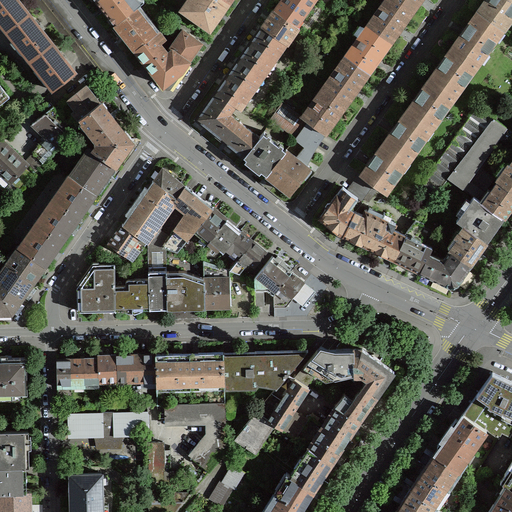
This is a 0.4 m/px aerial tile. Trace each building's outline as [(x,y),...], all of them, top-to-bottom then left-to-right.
[(19,0),(0,0),(0,20),(1,22),(0,22),(0,23),(6,31),(29,13),(19,0)] [(114,23),(114,24),(136,6),(141,3),(138,0),(95,0),(96,0),(102,8),(108,16),(108,17),(108,18),(107,19),(108,20),(109,21),(109,22),(111,23),(112,23),(113,23),(114,23)] [(218,19),(230,2),(226,0),(190,0),(189,1),(187,0),(186,0),(180,9),(210,30),(218,19)] [(310,0),(282,0),(281,2),(279,1),(273,10),(294,24),(299,17),(302,19),(311,7),(308,4),(310,0)] [(385,0),(368,25),(391,41),(399,30),(412,11),(397,0),(385,0)] [(397,0),(412,11),(420,0),(397,0)] [(504,31),(511,19),(511,0),(485,0),(480,7),(477,11),(504,31)] [(133,48),(134,48),(135,49),(156,32),(136,6),(114,24),(115,25),(115,26),(120,32),(120,31),(122,33),(129,41),(128,42),(133,48)] [(294,24),(273,10),(265,22),(262,26),(285,42),(287,44),(294,33),(291,31),(296,25),(294,24)] [(463,31),(454,44),(480,63),(504,31),(477,11),(463,31)] [(30,60),(53,42),(41,27),(29,13),(6,31),(13,39),(14,39),(24,51),(23,52),(30,60)] [(376,62),(391,41),(368,25),(346,55),(369,72),(376,62)] [(252,40),(250,42),(273,58),(285,42),(262,26),(252,40)] [(176,43),(171,50),(173,51),(188,61),(189,60),(188,60),(194,53),(201,42),(183,29),(174,42),(176,43)] [(148,65),(165,87),(166,88),(167,88),(168,88),(169,88),(170,87),(188,61),(173,51),(169,55),(160,43),(163,40),(157,31),(156,32),(135,49),(148,65)] [(63,55),(53,42),(30,60),(36,69),(37,68),(47,80),(46,81),(53,90),(76,72),(63,55)] [(273,58),(250,42),(242,54),(239,59),(262,75),(273,58)] [(430,76),(457,95),(480,63),(454,44),(439,64),(430,76)] [(355,91),(369,72),(346,55),(324,86),(347,102),(355,91)] [(250,91),(262,75),(239,59),(230,71),(227,75),(250,91)] [(239,107),(250,91),(227,75),(219,87),(216,91),(233,103),(239,107)] [(433,128),(457,95),(430,76),(416,96),(407,108),(433,128)] [(67,123),(53,106),(45,113),(68,135),(79,124),(81,122),(78,119),(100,102),(87,85),(86,85),(84,82),(68,95),(70,98),(67,100),(69,102),(75,109),(72,112),(73,113),(69,117),(71,119),(67,123)] [(0,103),(9,97),(0,84),(0,103)] [(335,120),(347,102),(324,86),(302,116),(325,133),(335,120)] [(224,140),(237,124),(232,119),(233,117),(227,112),(233,103),(216,91),(197,118),(209,128),(224,140)] [(86,129),(91,135),(113,118),(110,114),(107,110),(107,107),(103,102),(100,102),(78,119),(81,122),(79,124),(82,128),(86,129)] [(304,147),(296,156),(306,164),(308,160),(310,156),(314,148),(315,147),(316,146),(319,141),(325,133),(302,116),(282,102),(270,118),(295,138),(294,139),(304,147)] [(509,140),(510,139),(511,135),(511,131),(493,118),(477,107),(449,146),(418,189),(432,199),(448,178),(465,156),(479,166),(499,137),(503,140),(509,140)] [(433,128),(407,108),(391,130),(383,141),(410,160),(433,128)] [(25,160),(28,164),(35,170),(46,158),(67,137),(68,135),(45,113),(44,113),(32,123),(47,137),(25,160)] [(125,130),(122,130),(119,126),(113,118),(91,135),(95,140),(96,145),(92,150),(115,166),(123,154),(126,153),(132,145),(131,138),(125,130)] [(239,121),(237,124),(224,140),(230,145),(244,156),(258,139),(252,134),(253,132),(240,121),(239,121)] [(252,162),(266,174),(283,152),(285,150),(263,133),(258,139),(244,156),(252,162)] [(3,145),(6,142),(0,136),(0,170),(1,171),(0,172),(0,185),(4,190),(12,182),(18,188),(31,174),(25,168),(28,164),(25,160),(23,158),(20,162),(9,151),(3,145)] [(368,162),(359,173),(374,184),(386,193),(410,160),(383,141),(368,162)] [(69,174),(95,193),(104,181),(115,166),(92,150),(88,147),(69,174)] [(294,155),(291,158),(283,152),(266,174),(290,193),(304,176),(305,177),(307,175),(311,169),(310,168),(306,164),(296,156),(294,155)] [(463,188),(479,166),(465,156),(448,178),(463,188)] [(508,162),(496,178),(498,180),(511,189),(511,164),(510,163),(508,162)] [(177,197),(185,185),(170,173),(163,167),(153,180),(154,180),(177,197)] [(374,184),(359,173),(347,190),(355,196),(362,201),(374,184)] [(52,198),(79,217),(85,208),(95,193),(69,174),(52,198)] [(147,241),(148,241),(166,247),(177,251),(169,237),(156,227),(169,209),(168,208),(173,201),(177,197),(154,180),(135,206),(123,224),(147,241)] [(511,189),(498,180),(482,202),(504,217),(511,206),(511,189)] [(194,231),(213,208),(205,201),(197,195),(185,185),(177,197),(173,201),(187,212),(169,237),(177,251),(194,231)] [(343,234),(355,210),(348,205),(355,196),(347,190),(342,187),(337,194),(337,193),(320,217),(338,232),(341,233),(343,234)] [(504,217),(482,202),(473,196),(460,214),(457,219),(466,226),(487,241),(489,239),(488,239),(495,229),(502,219),(504,217)] [(79,217),(52,198),(35,222),(62,241),(69,231),(79,217)] [(207,242),(227,219),(215,209),(213,208),(194,231),(201,237),(199,240),(205,245),(207,242)] [(346,236),(368,246),(382,216),(366,209),(365,209),(363,214),(355,210),(343,234),(346,236)] [(382,216),(368,246),(390,256),(394,258),(406,234),(393,228),(396,223),(382,216)] [(227,219),(207,242),(217,250),(219,249),(223,252),(225,248),(240,230),(229,220),(227,219)] [(406,234),(394,258),(417,269),(420,270),(432,247),(416,239),(424,224),(416,220),(407,231),(406,234)] [(62,241),(35,222),(18,246),(45,265),(52,255),(62,241)] [(123,224),(113,237),(109,243),(133,260),(147,241),(123,224)] [(487,241),(466,226),(462,231),(459,230),(454,236),(457,238),(449,249),(450,250),(471,264),(481,250),(487,241)] [(230,252),(233,249),(241,256),(253,240),(243,232),(240,230),(225,248),(230,252)] [(462,277),(462,276),(469,267),(471,264),(450,250),(443,259),(434,255),(440,243),(435,239),(432,247),(420,270),(443,281),(443,282),(450,285),(454,284),(457,283),(458,282),(462,277)] [(256,243),(253,240),(241,256),(230,269),(240,272),(248,262),(254,266),(267,251),(256,243)] [(157,308),(167,308),(166,270),(166,247),(148,241),(149,278),(150,304),(151,304),(157,304),(157,308)] [(13,252),(16,254),(9,264),(33,281),(38,275),(45,265),(18,246),(18,245),(13,252)] [(274,292),(291,271),(282,263),(284,260),(281,258),(278,255),(275,258),(272,256),(255,277),(255,306),(264,306),(264,292),(267,287),(274,293),(274,292)] [(229,269),(204,260),(204,277),(205,307),(215,307),(230,306),(229,269)] [(2,273),(3,273),(0,277),(0,281),(22,297),(26,291),(33,281),(9,264),(6,262),(1,268),(4,270),(2,273)] [(115,309),(115,285),(114,263),(95,264),(95,271),(89,271),(89,279),(84,279),(84,287),(77,287),(78,310),(107,309),(115,309)] [(166,270),(167,308),(171,308),(205,307),(204,277),(184,270),(166,270)] [(304,282),(305,282),(296,274),(291,271),(274,292),(274,293),(274,305),(286,305),(292,297),(304,282)] [(125,282),(125,285),(115,285),(115,309),(131,309),(150,308),(150,304),(149,278),(129,278),(127,279),(126,280),(125,282)] [(0,312),(12,312),(15,307),(22,297),(0,281),(0,312)] [(304,282),(292,297),(303,306),(315,291),(304,282)] [(295,378),(307,386),(315,373),(317,371),(330,379),(354,373),(354,348),(336,349),(328,349),(321,345),(303,366),(304,367),(295,378)] [(368,378),(364,384),(378,394),(394,371),(375,357),(361,348),(354,348),(354,373),(362,373),(368,378)] [(261,382),(278,385),(288,373),(307,349),(255,351),(255,354),(243,355),(232,355),(232,361),(224,362),(224,384),(232,383),(232,386),(240,386),(240,389),(256,388),(259,385),(261,382)] [(157,389),(191,388),(190,352),(184,353),(156,353),(157,380),(157,389)] [(224,388),(224,384),(224,362),(223,352),(195,352),(190,352),(191,388),(224,388)] [(117,354),(117,381),(117,384),(129,384),(129,380),(157,380),(156,353),(126,354),(117,354)] [(0,394),(27,393),(26,357),(8,357),(8,355),(2,355),(0,354),(0,394)] [(98,357),(99,381),(117,381),(117,354),(116,354),(115,354),(111,354),(105,355),(98,355),(98,357)] [(84,358),(85,382),(99,382),(99,381),(98,357),(87,358),(84,358)] [(56,358),(57,387),(58,387),(58,386),(59,386),(71,386),(71,387),(71,383),(71,358),(60,358),(56,358)] [(71,358),(71,383),(85,382),(84,358),(75,358),(71,358)] [(510,436),(511,431),(511,380),(507,378),(492,371),(463,412),(486,429),(498,437),(502,432),(510,436)] [(308,418),(294,408),(308,387),(307,386),(295,378),(294,378),(294,377),(288,373),(278,385),(256,411),(274,423),(296,437),(309,418),(308,418)] [(343,395),(336,403),(336,404),(360,419),(366,410),(378,394),(364,384),(359,390),(358,390),(351,401),(343,395)] [(224,400),(166,404),(165,423),(206,422),(206,432),(189,451),(210,468),(228,447),(224,400)] [(360,419),(336,404),(330,413),(333,415),(325,427),(346,440),(349,435),(360,419)] [(256,411),(235,438),(256,452),(274,423),(256,411)] [(121,432),(148,431),(147,412),(68,414),(68,433),(96,433),(97,438),(103,437),(105,437),(115,436),(120,437),(121,432)] [(443,440),(434,452),(458,469),(471,450),(486,429),(463,412),(454,424),(452,423),(445,432),(441,438),(443,440)] [(318,438),(314,436),(308,445),(332,461),(336,456),(346,440),(325,427),(318,438)] [(0,430),(0,466),(26,466),(29,466),(29,448),(31,448),(31,442),(31,436),(28,436),(28,430),(0,430)] [(290,474),(313,490),(320,479),(322,479),(324,476),(326,473),(325,472),(332,461),(308,445),(302,455),(304,456),(297,466),(296,465),(290,474)] [(458,469),(434,452),(425,466),(423,470),(446,486),(458,469)] [(232,464),(222,481),(233,488),(234,489),(245,471),(232,464)] [(0,491),(26,491),(26,478),(26,466),(0,466),(0,491)] [(446,486),(423,470),(413,483),(411,487),(435,503),(446,486)] [(71,511),(80,511),(102,511),(101,472),(71,473),(71,488),(71,511)] [(280,490),(276,488),(275,490),(303,507),(305,504),(313,490),(290,474),(280,490)] [(220,480),(209,498),(222,506),(233,488),(222,481),(220,480)] [(489,511),(490,511),(511,511),(511,486),(509,485),(501,498),(498,496),(489,511)] [(428,511),(435,503),(411,487),(402,501),(400,504),(411,511),(428,511)] [(274,492),(277,494),(268,509),(272,511),(299,511),(303,507),(275,490),(274,492)] [(26,491),(0,491),(0,511),(30,511),(30,508),(30,491),(26,491)] [(150,502),(150,511),(174,511),(184,501),(150,502)]
